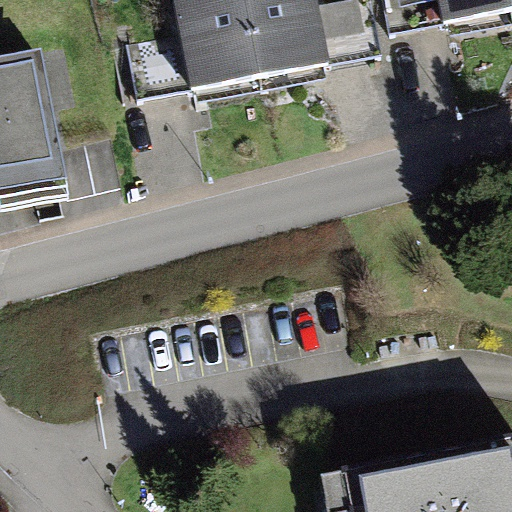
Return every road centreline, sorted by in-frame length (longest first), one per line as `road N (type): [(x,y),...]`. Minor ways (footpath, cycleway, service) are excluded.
road 1 (residential): [(0,283),(511,142)]
road 2 (residential): [(19,452),(418,383),(511,391)]
